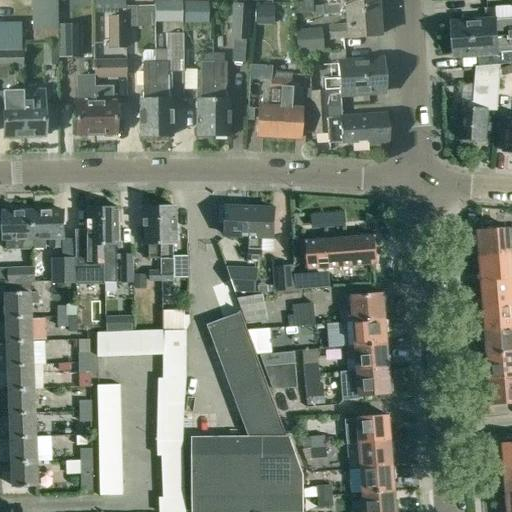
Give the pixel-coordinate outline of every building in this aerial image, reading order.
[(345,14),(377,11),(376,0),(327,0),(328,6),(344,4),(345,14)] [(208,1),(184,1),(184,23),(208,23),(208,1)] [(312,1),(292,1),(292,13),(312,13),(312,1)] [(182,21),(181,2),(167,2),(167,22),(179,22),(179,21),(182,21)] [(249,40),(251,5),(232,4),(229,39),(249,40)] [(267,12),(273,13),(273,5),(255,4),(255,24),(267,25),(267,12)] [(135,7),(125,7),(126,24),(136,24),(135,7)] [(379,36),(377,11),(345,14),(346,26),(329,27),(330,40),(379,36)] [(108,16),(109,48),(126,48),(125,16),(108,16)] [(511,20),(495,21),(452,24),(453,40),(511,36),(511,20)] [(83,57),(83,24),(59,24),(59,58),(83,57)] [(321,27),(296,29),(297,51),(323,49),(321,27)] [(511,36),(453,40),(454,56),(511,52),(511,47),(511,36)] [(57,42),(43,43),(43,65),(57,65),(57,42)] [(23,52),(0,52),(0,66),(23,66),(23,52)] [(213,137),(213,55),(201,55),(201,71),(201,101),(196,101),(196,137),(213,137)] [(225,74),(225,63),(224,63),(224,55),(213,55),(213,137),(229,137),(229,101),(226,101),(226,74),(225,74)] [(312,109),(340,107),(339,96),(384,93),(382,61),(338,63),(339,80),(326,80),(326,92),(311,93),(312,109)] [(465,103),(465,109),(461,109),(459,140),(463,140),(463,143),(472,144),(472,141),(485,142),(485,134),(487,134),(489,110),(499,111),(501,63),(477,65),(474,103),(465,103)] [(107,64),(94,64),(95,76),(107,76),(107,64)] [(143,64),(143,101),(139,101),(140,137),(156,137),(155,64),(143,64)] [(167,64),(155,64),(156,137),(173,136),(172,101),(168,101),(167,64)] [(281,92),(282,80),(272,80),(271,92),(281,92)] [(282,80),(281,92),(291,93),(292,81),(282,80)] [(90,135),(96,135),(95,88),(78,89),(78,103),(75,103),(76,135),(77,135),(80,139),(87,138),(90,135)] [(112,88),(95,88),(96,135),(102,135),(104,138),(112,138),(115,135),(116,135),(115,103),(113,103),(112,88)] [(22,91),(24,137),(31,136),(33,139),(39,139),(41,136),(44,136),(43,90),(22,91)] [(24,137),(22,91),(3,91),(4,137),(7,137),(9,140),(15,140),(16,137),(24,137)] [(278,139),(280,104),(271,104),(270,104),(269,108),(258,107),(256,137),(278,139)] [(290,105),(280,104),(278,139),(299,140),(300,110),(290,109),(290,108),(290,105)] [(341,118),(340,107),(312,109),(313,135),(328,134),(329,144),(369,141),(369,146),(387,144),(385,115),(341,118)] [(161,260),(161,208),(144,209),(145,245),(149,245),(149,260),(161,260)] [(189,255),(174,255),(174,244),(178,244),(177,208),(161,208),(161,260),(162,271),(162,281),(175,281),(175,278),(189,278),(189,255)] [(225,236),(249,237),(250,209),(227,208),(225,236)] [(63,212),(62,212),(60,209),(53,209),(50,212),(33,212),(34,238),(34,249),(46,248),(46,240),(50,240),(50,248),(61,248),(60,238),(64,238),(63,212)] [(105,260),(103,209),(87,210),(88,245),(92,245),(92,260),(105,260)] [(117,281),(117,260),(116,245),(121,245),(120,209),(103,209),(105,260),(105,282),(117,281)] [(271,210),(250,209),(249,237),(249,250),(248,262),(260,262),(262,238),(272,238),(274,210),(271,210)] [(4,239),(6,239),(6,249),(34,249),(34,238),(33,212),(17,213),(14,210),(8,210),(5,213),(3,213),(4,239)] [(477,232),(479,257),(511,255),(509,230),(477,232)] [(374,236),(305,242),(307,270),(377,265),(374,236)] [(133,254),(121,254),(121,283),(134,283),(133,254)] [(511,279),(511,269),(511,255),(479,257),(481,282),(511,279)] [(55,284),(76,283),(76,259),(54,259),(55,284)] [(273,291),(296,290),(294,276),(294,264),(272,266),(273,291)] [(227,267),(229,272),(236,294),(254,293),(256,272),(256,268),(227,267)] [(31,268),(11,269),(11,281),(31,280),(31,268)] [(162,281),(162,271),(150,271),(150,281),(162,281)] [(296,290),(320,288),(319,274),(294,276),(296,290)] [(511,279),(481,282),(483,306),(511,303),(511,279)] [(38,304),(38,293),(5,294),(6,318),(31,317),(31,304),(38,304)] [(264,294),(238,299),(251,332),(270,329),(264,294)] [(351,296),(352,309),(340,310),(341,323),(345,323),(385,319),(383,294),(351,296)] [(288,316),(289,328),(315,325),(313,303),(293,305),(294,315),(288,316)] [(511,328),(511,303),(483,306),(485,331),(511,328)] [(58,306),(58,316),(69,316),(69,306),(58,306)] [(248,438),(286,437),(271,397),(239,312),(238,313),(238,314),(207,326),(248,438)] [(69,316),(58,316),(59,326),(69,326),(69,316)] [(132,330),(132,316),(119,316),(119,330),(132,330)] [(38,317),(31,317),(6,318),(7,342),(32,341),(32,328),(38,328),(38,317)] [(387,344),(385,319),(345,323),(346,347),(387,344)] [(486,355),(511,353),(511,328),(485,331),(486,355)] [(168,355),(186,355),(186,331),(168,332),(168,355)] [(133,356),(145,356),(145,332),(133,333),(133,356)] [(145,356),(157,356),(156,332),(145,332),(145,356)] [(168,332),(156,332),(157,356),(166,355),(168,355),(168,332)] [(98,357),(110,357),(109,333),(97,333),(98,357)] [(110,357),(122,357),(121,333),(109,333),(110,357)] [(133,333),(121,333),(122,357),(133,356),(133,333)] [(39,341),(32,341),(7,342),(8,366),(33,365),(33,353),(39,353),(39,341)] [(389,368),(387,344),(346,347),(347,360),(356,359),(356,371),(389,368)] [(79,354),(79,364),(90,364),(90,353),(79,354)] [(488,380),(511,378),(511,353),(486,355),(488,380)] [(166,355),(166,368),(186,368),(186,355),(168,355),(166,355)] [(303,364),(304,375),(318,374),(317,363),(303,364)] [(90,364),(79,364),(79,374),(90,374),(90,364)] [(295,364),(271,366),(264,367),(273,390),(297,388),(295,364)] [(33,365),(8,366),(9,390),(34,389),(33,365)] [(186,381),(186,368),(166,368),(166,381),(186,381)] [(391,393),(389,368),(356,371),(340,373),(341,383),(349,383),(351,397),(391,393)] [(319,385),(318,374),(304,375),(305,386),(319,385)] [(511,378),(488,380),(491,406),(511,403),(511,378)] [(158,381),(158,393),(185,393),(186,381),(166,381),(158,381)] [(323,384),(319,385),(305,386),(306,398),(324,397),(323,384)] [(98,387),(98,400),(120,399),(120,387),(98,387)] [(34,389),(9,390),(10,414),(35,414),(34,389)] [(184,405),(185,393),(158,393),(158,405),(184,405)] [(120,412),(120,399),(98,400),(98,412),(120,412)] [(80,402),(80,412),(91,412),(91,402),(80,402)] [(158,405),(158,417),(183,417),(184,405),(158,405)] [(91,412),(80,412),(80,422),(91,422),(91,412)] [(120,424),(120,412),(98,412),(98,425),(120,424)] [(35,414),(10,414),(11,439),(36,437),(35,414)] [(356,419),(358,444),(391,442),(389,416),(356,419)] [(158,429),(183,429),(183,423),(183,417),(158,417),(158,429)] [(121,437),(120,424),(98,425),(99,437),(121,437)] [(158,429),(158,442),(182,442),(182,439),(183,429),(158,429)] [(87,436),(77,436),(77,446),(87,445),(87,436)] [(42,437),(36,437),(11,439),(12,463),(37,462),(36,449),(42,448),(42,437)] [(121,449),(121,437),(99,437),(99,449),(121,449)] [(286,437),(248,438),(191,438),(191,511),(302,511),(302,476),(289,438),(289,437),(286,437)] [(310,438),(310,448),(324,447),(323,437),(310,438)] [(158,457),(162,457),(183,456),(182,442),(158,442),(158,457)] [(360,469),(393,466),(391,442),(358,444),(360,469)] [(504,470),(511,469),(511,443),(502,445),(504,470)] [(324,447),(310,448),(311,459),(324,458),(324,447)] [(99,449),(99,462),(121,461),(121,449),(99,449)] [(81,450),(81,470),(92,470),(91,450),(81,450)] [(162,457),(162,471),(184,470),(183,456),(162,457)] [(121,474),(121,461),(99,462),(99,474),(121,474)] [(37,462),(12,463),(12,487),(37,486),(37,462)] [(393,467),(393,466),(360,469),(362,493),(395,491),(394,478),(396,477),(395,467),(393,467)] [(92,470),(81,470),(81,491),(92,491),(92,470)] [(184,485),(184,470),(162,471),(163,486),(184,485)] [(122,486),(121,474),(99,474),(100,487),(122,486)] [(185,499),(184,485),(163,486),(163,500),(185,499)] [(122,494),(122,486),(100,487),(100,497),(120,497),(122,494)] [(317,497),(330,496),(329,486),(316,487),(317,497)] [(396,511),(395,491),(362,493),(363,511),(396,511)] [(330,496),(317,497),(318,508),(331,507),(330,496)] [(185,511),(185,499),(163,500),(160,500),(160,511),(185,511)]
